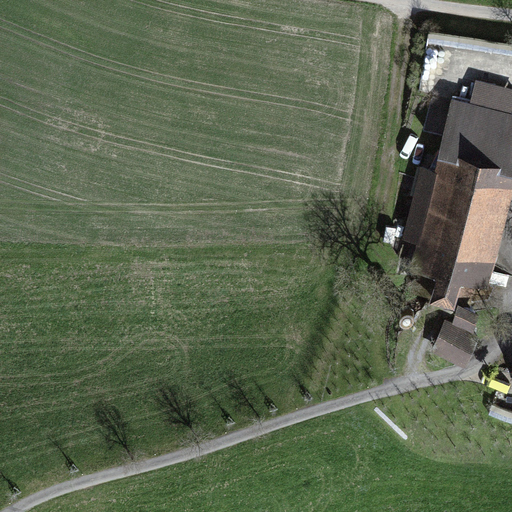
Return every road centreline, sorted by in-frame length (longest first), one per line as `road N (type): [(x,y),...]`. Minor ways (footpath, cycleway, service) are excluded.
road 1 (track): [(21,511),(487,365),(511,333)]
road 2 (track): [(371,0),(511,18)]
